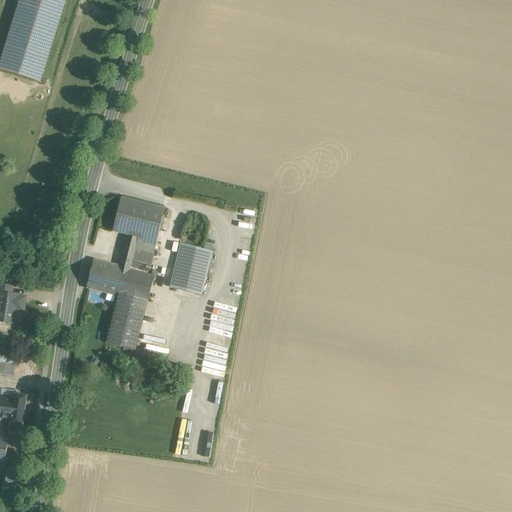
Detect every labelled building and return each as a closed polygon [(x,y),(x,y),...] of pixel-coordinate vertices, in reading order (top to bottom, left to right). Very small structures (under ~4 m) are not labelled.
[(73,0),(21,0),(0,59),(0,70),(43,85),(73,0)] [(114,232),(128,236),(138,238),(156,243),(159,230),(166,232),(169,220),(162,218),(165,210),(122,199),(114,232)] [(122,269),(129,270),(135,249),(138,238),(128,236),(120,268),(122,269)] [(156,243),(138,238),(135,249),(153,254),(156,243)] [(183,244),(171,286),(204,295),(215,252),(183,244)] [(120,268),(95,261),(88,288),(115,295),(122,269),(120,268)] [(140,263),(132,261),(131,267),(139,269),(140,263)] [(117,294),(119,295),(147,302),(154,277),(122,269),(115,295),(116,295),(116,294),(117,294)] [(17,310),(23,312),(26,298),(18,296),(19,295),(11,294),(12,287),(0,285),(0,322),(14,325),(17,310)] [(135,351),(147,302),(119,295),(106,343),(135,351)] [(6,357),(6,361),(0,361),(0,374),(14,374),(15,357),(6,357)] [(3,396),(0,417),(0,420),(11,422),(10,425),(22,426),(27,396),(14,394),(13,398),(3,396)] [(0,462),(5,463),(8,440),(0,439),(0,462)] [(6,468),(5,488),(15,488),(16,468),(6,468)]
